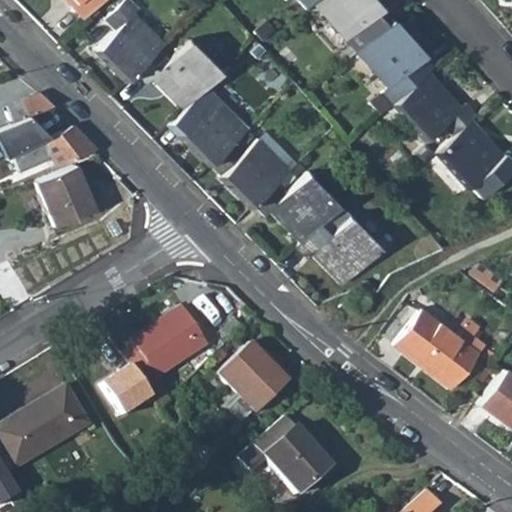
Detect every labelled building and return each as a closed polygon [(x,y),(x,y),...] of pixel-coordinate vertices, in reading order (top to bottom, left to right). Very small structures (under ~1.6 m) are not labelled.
[(73,0),(70,3),(81,15),(97,0),(73,0)] [(157,38),(124,3),(127,0),(101,0),(94,7),(105,20),(85,38),(104,58),(110,53),(124,69),(130,64),(155,41),(157,38)] [(294,0),(301,8),(305,6),(311,0),(294,0)] [(311,0),(305,6),(349,56),(387,22),(391,19),(373,0),(311,0)] [(387,22),(349,56),(380,92),(398,77),(408,89),(423,76),(435,66),(410,38),(405,42),(387,22)] [(215,68),(184,35),(165,52),(155,41),(130,64),(140,75),(147,69),(163,86),(167,83),(182,99),(184,97),(203,79),(215,68)] [(272,57),(284,71),(295,61),(283,48),(272,57)] [(437,93),(423,76),(408,89),(388,107),(419,142),(423,139),(433,150),(464,123),(474,114),(463,101),(457,106),(442,89),(437,93)] [(213,90),(203,79),(184,97),(194,108),(211,92),(213,90)] [(39,91),(21,98),(27,114),(51,104),(39,91)] [(160,119),(187,149),(192,145),(204,158),(224,139),(241,124),(211,92),(194,108),(184,97),(182,99),(160,119)] [(0,157),(11,152),(40,139),(35,124),(31,126),(27,114),(0,124),(0,157)] [(511,158),(503,148),(499,152),(484,136),(479,140),(464,123),(433,150),(429,154),(460,188),(464,184),(474,196),(511,162),(511,158)] [(54,166),(93,148),(70,124),(42,137),(40,139),(11,152),(18,169),(47,157),(54,166)] [(288,162),(257,129),(250,135),(281,169),(288,162)] [(201,161),(227,189),(230,186),(245,202),(280,170),(281,169),(250,135),(234,150),(224,139),(204,158),(201,161)] [(94,210),(74,164),(34,181),(53,227),(94,210)] [(331,206),(301,173),(291,182),(280,170),(245,202),(244,204),(254,215),(259,210),(276,228),(280,224),(295,239),(308,227),(331,206)] [(319,270),(335,287),(373,252),(340,217),(318,237),(308,227),(295,239),(285,248),(295,258),(300,254),(317,272),(319,270)] [(13,287),(28,280),(17,254),(2,261),(13,287)] [(347,298),(359,309),(370,296),(360,286),(347,298)] [(127,343),(113,351),(136,389),(152,380),(147,372),(196,342),(174,306),(124,337),(127,343)] [(415,308),(388,343),(446,387),(472,352),(479,342),(475,339),(479,333),(471,326),(460,342),(455,338),(415,308)] [(455,338),(460,342),(471,326),(466,322),(455,338)] [(245,411),(278,382),(242,341),(209,369),(245,411)] [(511,432),(511,378),(494,364),(468,398),(511,432)] [(86,422),(63,385),(0,423),(0,448),(11,468),(86,422)] [(327,464),(292,426),(282,415),(234,456),(247,471),(263,458),(293,493),(327,464)] [(425,511),(435,504),(422,488),(394,511),(425,511)]
